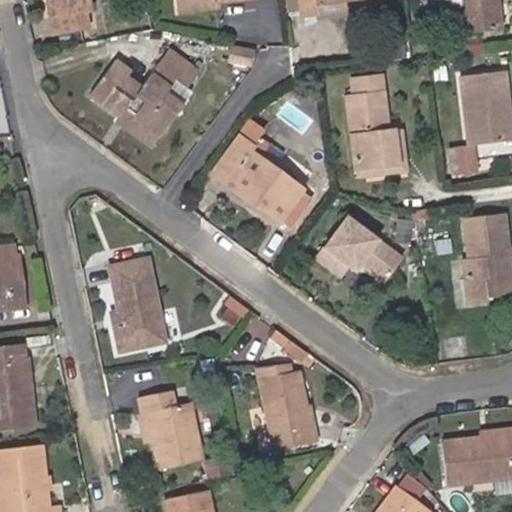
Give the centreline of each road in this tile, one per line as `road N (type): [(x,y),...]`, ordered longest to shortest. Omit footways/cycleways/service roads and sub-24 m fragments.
road 1 (residential): [(42,135),(123,511)]
road 2 (residential): [(410,397),(166,217)]
road 3 (residential): [(166,217),(281,76)]
road 4 (residential): [(166,217),(42,135)]
road 5 (residential): [(329,511),(410,397)]
